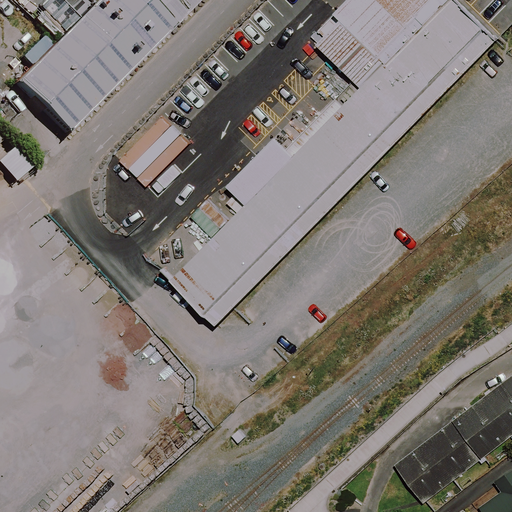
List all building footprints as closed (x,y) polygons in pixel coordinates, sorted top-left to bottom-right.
[(97,0),(89,8),(14,88),(65,139),(203,0),(97,0)] [(80,0),(89,8),(97,0),(80,0)] [(219,322),(498,38),(458,0),(350,0),(321,30),(327,35),(318,44),(355,79),(289,147),(276,134),(228,184),(248,204),(174,278),(219,322)] [(511,377),(393,467),(423,507),(511,439),(511,377)] [(511,511),(511,468),(494,482),(500,490),(470,511),(511,511)]
